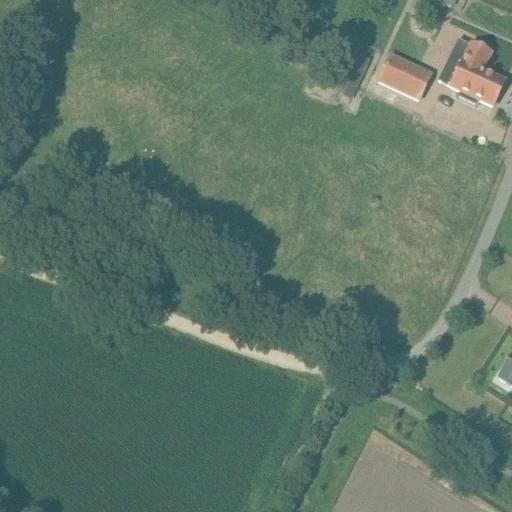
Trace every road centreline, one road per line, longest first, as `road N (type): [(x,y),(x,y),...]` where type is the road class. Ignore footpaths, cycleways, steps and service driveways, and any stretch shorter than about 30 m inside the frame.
road 1 (track): [(337,377),(0,264)]
road 2 (unclassified): [(337,377),(400,362),(426,345),(451,311),(511,170)]
